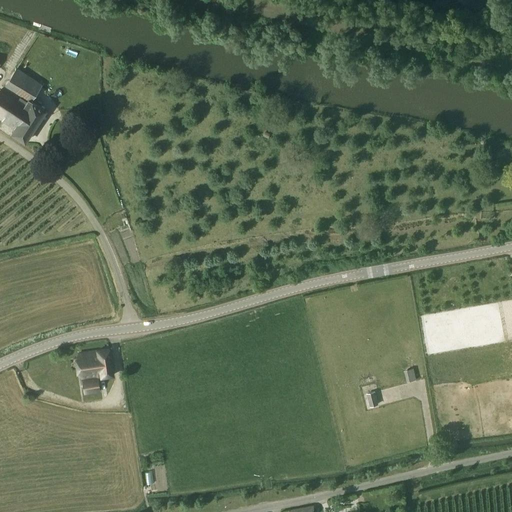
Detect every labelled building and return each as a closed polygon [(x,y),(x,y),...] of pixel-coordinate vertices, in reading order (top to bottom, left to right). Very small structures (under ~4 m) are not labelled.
[(45,111),(30,101),(41,85),(15,69),(0,91),(0,119),(14,129),(11,134),(24,142),(45,111)] [(113,375),(109,349),(78,353),(82,378),(100,376),(100,377),(113,375)] [(60,389),(56,372),(60,371),(57,358),(38,362),(40,375),(44,375),(48,391),(60,389)] [(82,380),(84,394),(99,391),(98,384),(97,377),(82,380)] [(375,392),(367,394),(370,406),(378,404),(375,392)] [(369,408),(371,414),(386,410),(384,405),(369,408)] [(378,438),(351,444),(354,460),(361,459),(360,453),(370,451),(371,456),(381,454),(378,438)]
